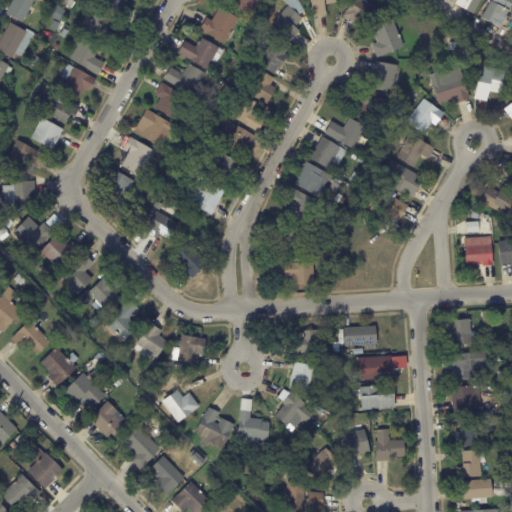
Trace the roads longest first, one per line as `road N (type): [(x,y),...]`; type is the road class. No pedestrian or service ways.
road 1 (residential): [(171,0),(64,190),(175,304),(205,312),(511,292)]
road 2 (residential): [(417,298),(427,511)]
road 3 (residential): [(0,370),(137,511)]
road 4 (residential): [(329,60),(245,209)]
